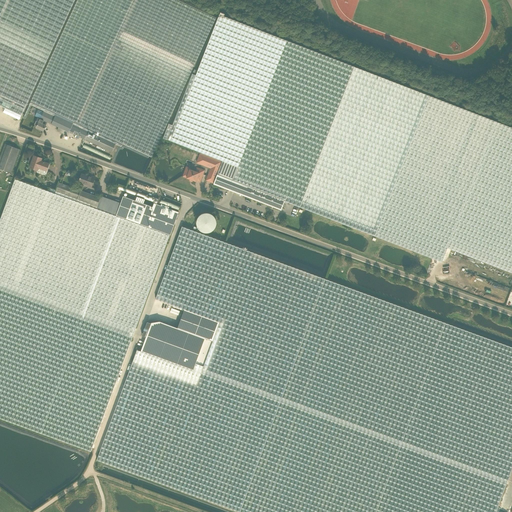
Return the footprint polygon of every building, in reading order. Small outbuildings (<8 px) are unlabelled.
[(74,0),(0,0),(0,105),(9,110),(7,114),(20,120),(74,0)] [(152,157),(154,153),(216,17),(178,0),(77,0),(30,104),(44,111),(55,116),(56,113),(74,122),(73,124),(116,144),(121,147),(123,144),(152,157)] [(511,127),(346,63),(219,14),(196,75),(192,74),(173,125),(169,124),(163,138),(222,161),(237,167),(232,181),(285,201),(442,262),(448,248),(511,272),(511,127)] [(43,131),(47,122),(40,118),(43,112),(38,109),(35,116),(38,117),(35,124),(37,125),(36,127),(43,131)] [(55,116),(44,111),(43,112),(40,118),(47,122),(59,127),(57,131),(60,132),(61,129),(64,131),(63,133),(72,137),(73,134),(94,143),(112,152),(116,144),(73,124),(74,122),(56,113),(55,116)] [(0,169),(11,173),(18,154),(20,149),(5,144),(3,148),(0,157),(0,169)] [(211,168),(206,180),(213,183),(222,162),(200,153),(196,163),(211,168)] [(42,158),(34,156),(30,168),(37,170),(38,172),(44,174),(46,173),(49,164),(41,161),(42,158)] [(281,210),(285,201),(232,181),(237,167),(222,161),(214,184),(281,210)] [(199,168),(197,172),(190,169),(189,171),(185,170),(183,176),(187,177),(187,178),(190,179),(192,180),(193,180),(196,181),(197,180),(200,181),(204,170),(199,168)] [(89,176),(82,174),(79,182),(88,185),(88,186),(92,188),(95,177),(90,175),(89,176)] [(170,235),(115,216),(49,192),(15,180),(3,213),(0,221),(0,418),(91,451),(170,235)] [(100,197),(72,187),(66,185),(59,182),(56,191),(50,189),(49,192),(115,216),(120,203),(101,196),(100,197)] [(174,224),(178,215),(179,212),(175,211),(154,203),(153,207),(127,197),(124,205),(120,203),(115,216),(170,235),(174,224)] [(199,210),(192,226),(211,234),(215,222),(213,221),(214,216),(199,210)] [(156,299),(185,309),(219,321),(213,341),(205,338),(194,370),(141,351),(137,349),(97,460),(239,511),(495,511),(511,467),(511,347),(182,226),(156,299)] [(146,336),(141,351),(194,370),(205,338),(213,341),(219,321),(185,309),(178,328),(159,321),(151,322),(151,323),(149,322),(148,324),(147,323),(143,334),(146,336)]
